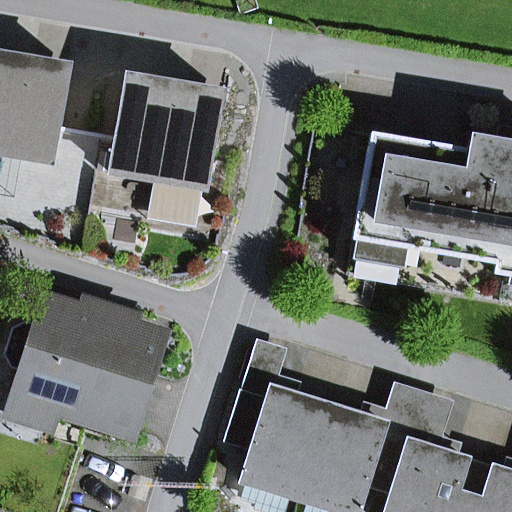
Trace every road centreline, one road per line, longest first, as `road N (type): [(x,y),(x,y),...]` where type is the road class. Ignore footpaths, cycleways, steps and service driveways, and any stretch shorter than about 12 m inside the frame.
road 1 (residential): [(511,388),(231,299)]
road 2 (residential): [(287,46),(257,212),(231,299)]
road 3 (residential): [(36,0),(287,46)]
road 4 (residential): [(0,251),(223,323)]
road 5 (residential): [(511,85),(287,46)]
road 6 (residential): [(223,323),(166,511)]
